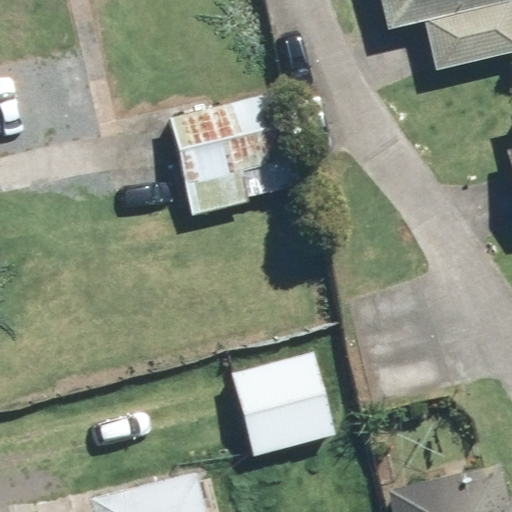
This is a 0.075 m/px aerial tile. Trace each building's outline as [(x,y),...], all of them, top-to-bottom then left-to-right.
[(422,19),(434,67),(511,48),(511,0),(376,0),(383,28),(422,19)] [(240,172),(283,162),(266,91),(165,115),(188,213),(247,198),(240,172)] [(229,372),(249,454),(331,434),(311,352),(229,372)] [(511,511),(511,510),(501,464),(386,491),(390,511),(511,511)] [(208,511),(198,466),(30,507),(31,511),(208,511)]
